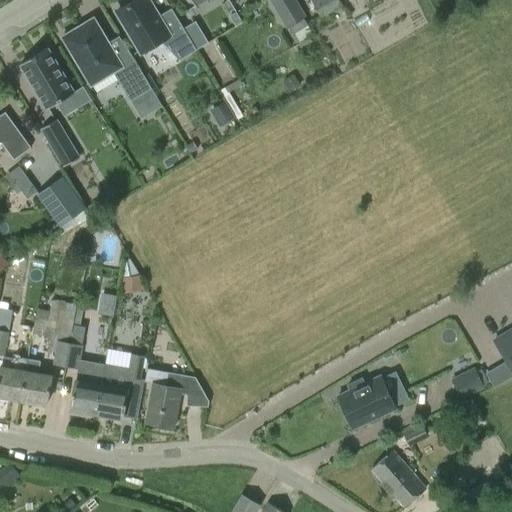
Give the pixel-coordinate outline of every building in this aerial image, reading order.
[(172,9),(158,17),(147,0),(128,0),(126,2),(128,5),(117,11),(142,53),(161,41),(180,61),(197,50),(172,9)] [(270,0),(288,28),(305,17),(294,0),(270,0)] [(309,0),(318,15),(339,3),(337,0),(309,0)] [(123,43),(111,50),(93,21),(65,38),(92,84),(113,71),(118,80),(121,79),(132,99),(130,100),(131,102),(152,89),(123,41),(122,42),(123,43)] [(48,109),(69,97),(76,109),(91,100),(84,88),(74,93),(48,49),(21,65),(48,109)] [(0,117),(0,143),(2,143),(14,161),(31,149),(6,113),(0,117)] [(76,153),(56,121),(42,129),(62,162),(76,153)] [(64,175),(38,194),(62,226),(87,207),(64,175)] [(0,271),(8,266),(0,254),(0,271)] [(142,279),(131,261),(126,262),(121,283),(142,279)] [(114,315),(119,294),(102,290),(98,311),(114,315)] [(66,367),(72,331),(71,331),(77,304),(51,299),(49,311),(36,308),(32,332),(50,338),(48,351),(54,352),(52,364),(66,367)] [(0,301),(0,328),(7,329),(10,303),(0,301)] [(511,370),(511,328),(493,340),(511,371),(511,370)] [(0,329),(0,355),(4,356),(8,332),(0,329)] [(84,333),(72,331),(66,367),(77,369),(79,369),(80,360),(83,345),(81,345),(84,333)] [(144,357),(130,355),(130,352),(107,348),(104,364),(101,385),(96,414),(121,418),(128,378),(140,380),(144,357)] [(0,395),(20,400),(28,359),(27,359),(28,358),(15,356),(14,358),(2,356),(0,367),(0,395)] [(40,361),(28,359),(20,400),(46,405),(52,375),(38,372),(40,361)] [(70,409),(96,414),(101,385),(104,364),(80,360),(79,369),(77,369),(70,409)] [(482,387),(474,369),(452,379),(460,398),(482,387)] [(195,377),(167,372),(165,384),(151,381),(144,423),(174,429),(181,394),(186,395),(186,406),(207,406),(208,401),(195,377)] [(352,429),(395,408),(380,376),(364,383),(362,378),(347,385),(349,390),(337,396),(352,429)] [(425,487),(392,450),(370,469),(403,506),(425,487)] [(0,492),(20,475),(11,464),(0,473),(0,492)] [(255,511),(260,505),(241,495),(231,511),(255,511)] [(283,511),(267,502),(261,511),(283,511)]
